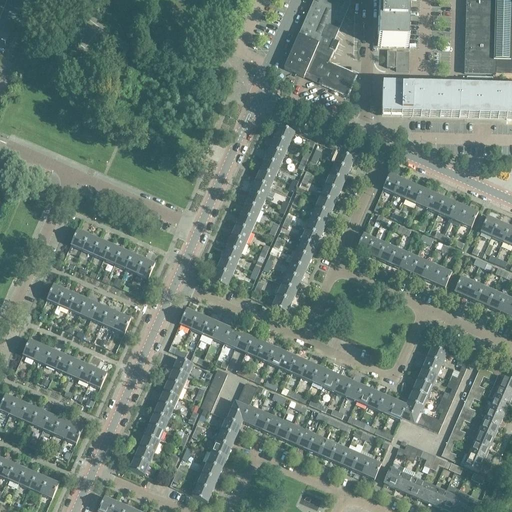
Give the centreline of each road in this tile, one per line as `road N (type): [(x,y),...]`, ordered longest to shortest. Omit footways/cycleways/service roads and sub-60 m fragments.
road 1 (unclassified): [(92,473),(175,284)]
road 2 (unclassified): [(426,309),(393,381),(303,341)]
road 3 (unclassified): [(0,337),(72,175)]
road 4 (unclassified): [(230,511),(254,456),(343,495)]
road 5 (unclassified): [(197,229),(261,102)]
road 6 (unclassified): [(303,341),(175,284)]
road 7 (unclassified): [(197,229),(72,175)]
road 8 (unclassified): [(335,269),(388,145)]
road 9 (unclassified): [(511,200),(388,145)]
